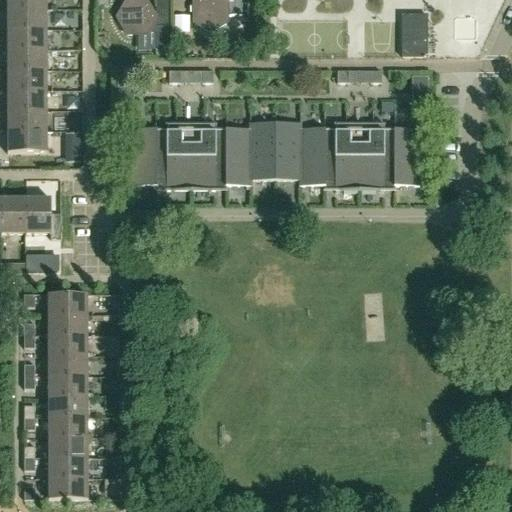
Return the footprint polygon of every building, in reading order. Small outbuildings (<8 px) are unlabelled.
[(7,0),(7,12),(47,12),(47,0),(7,0)] [(210,33),(213,33),(227,25),(229,22),(229,6),(227,3),(221,0),(201,0),(196,3),(194,7),(194,22),(196,25),(210,33)] [(145,37),(149,35),(149,33),(157,33),(157,51),(169,51),(169,11),(156,12),(156,17),(148,4),(145,2),(129,2),(126,4),(118,18),(118,21),(126,35),(130,37),(145,37)] [(7,33),(47,33),(47,12),(7,12),(7,33)] [(401,17),(401,59),(426,59),(427,17),(401,17)] [(7,53),(47,53),(47,33),(7,33),(7,53)] [(7,74),(47,74),(47,53),(7,53),(7,74)] [(168,73),(168,85),(180,85),(179,73),(168,73)] [(202,73),(201,85),(213,85),(213,73),(202,73)] [(337,73),(337,85),(348,85),(348,73),(337,73)] [(370,73),(370,85),(381,85),(381,73),(370,73)] [(8,94),(47,94),(47,74),(7,74),(8,94)] [(133,78),(117,78),(117,102),(133,102),(133,78)] [(427,79),(411,79),(411,103),(428,103),(427,79)] [(8,115),(48,115),(47,94),(8,94),(8,115)] [(351,118),(376,117),(375,94),(350,95),(351,118)] [(8,135),(48,135),(48,115),(8,115),(8,135)] [(166,193),(191,193),(191,126),(165,126),(165,131),(130,131),(130,188),(156,189),(156,183),(166,183),(166,193)] [(191,126),(191,193),(215,193),(215,183),(225,183),(225,188),(251,189),(251,183),(251,131),(216,131),(216,126),(191,126)] [(251,183),(299,183),(299,131),(299,126),(251,126),(251,131),(251,183)] [(334,193),(359,193),(359,126),(334,126),(334,131),(299,131),(299,183),(299,188),(325,188),(325,183),(334,183),(334,193)] [(359,126),(359,193),(384,193),(384,183),(393,183),(393,188),(419,188),(419,131),(384,131),(384,126),(359,126)] [(8,156),(48,156),(48,135),(8,135),(8,156)] [(1,201),(1,237),(26,237),(26,201),(1,201)] [(61,242),(60,217),(51,217),(51,201),(26,201),(26,237),(51,237),(51,242),(61,242)] [(26,266),(1,266),(1,277),(26,277),(26,266)] [(35,311),(35,298),(35,297),(24,298),(24,311),(35,311)] [(48,319),(88,319),(88,298),(48,298),(48,319)] [(48,339),(88,339),(88,319),(48,319),(48,339)] [(24,339),(35,339),(35,327),(24,327),(24,339)] [(24,339),(24,352),(35,352),(35,339),(24,339)] [(48,360),(88,360),(88,339),(48,339),(48,360)] [(48,380),(88,380),(88,360),(48,360),(48,380)] [(24,380),(35,380),(35,368),(24,368),(24,380)] [(96,380),(97,393),(120,391),(119,378),(96,380)] [(24,380),(24,393),(35,393),(35,380),(24,380)] [(48,401),(88,401),(88,380),(48,380),(48,401)] [(48,421),(88,421),(88,401),(48,401),(48,421)] [(24,421),(35,421),(35,409),(24,409),(24,421)] [(24,421),(24,434),(35,434),(35,421),(24,421)] [(48,442),(88,442),(88,421),(48,421),(48,442)] [(48,462),(88,462),(88,442),(48,442),(48,462)] [(24,462),(35,462),(35,450),(24,450),(24,462)] [(24,462),(24,474),(35,474),(35,462),(24,462)] [(48,483),(88,483),(88,462),(48,462),(48,483)] [(101,483),(102,500),(123,499),(122,481),(101,483)] [(48,504),(88,504),(88,483),(48,483),(48,504)] [(35,490),(24,490),(24,504),(35,503),(35,490)]
